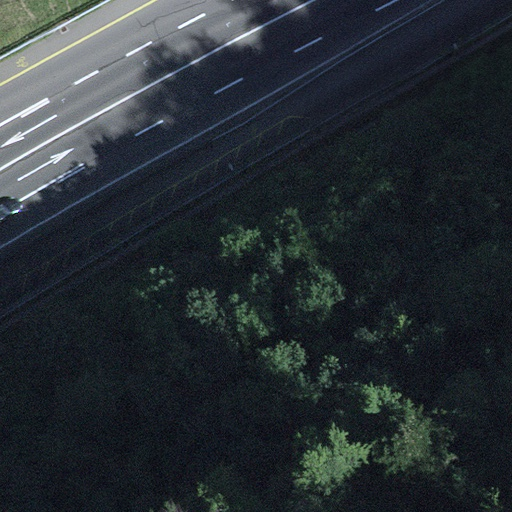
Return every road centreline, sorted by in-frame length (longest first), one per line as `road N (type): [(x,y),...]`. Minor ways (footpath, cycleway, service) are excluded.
road 1 (track): [(0,338),(511,34)]
road 2 (primary): [(318,0),(20,157)]
